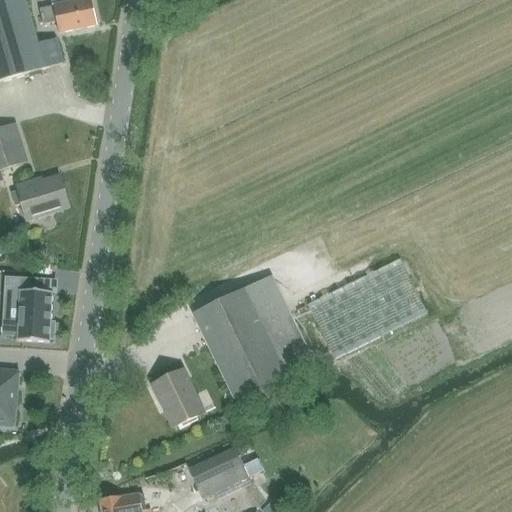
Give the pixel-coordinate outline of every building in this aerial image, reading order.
[(0,0),(0,83),(65,63),(58,40),(40,45),(26,0),(0,0)] [(55,23),(59,36),(99,28),(92,0),(52,0),(54,7),(52,7),(52,8),(39,10),(43,25),(55,23)] [(0,171),(30,163),(17,125),(0,129),(0,171)] [(15,208),(22,206),(27,222),(70,209),(60,178),(33,185),(32,182),(16,186),(18,192),(11,195),(15,208)] [(334,362),(428,315),(401,260),(309,306),(334,362)] [(40,273),(50,275),(52,266),(41,264),(40,273)] [(33,280),(5,278),(4,301),(5,301),(4,322),(2,321),(2,337),(17,338),(17,342),(49,343),(49,340),(54,340),(54,323),(50,323),(52,294),(33,293),(33,280)] [(238,408),(287,383),(291,381),(246,290),(193,315),(238,408)] [(0,427),(15,429),(20,372),(0,370),(0,427)] [(207,413),(187,371),(153,386),(173,430),(207,413)] [(249,480),(251,479),(237,448),(189,470),(204,500),(215,495),(218,502),(251,486),(249,480)] [(101,511),(143,511),(147,511),(145,495),(121,497),(121,499),(100,502),(101,511)]
